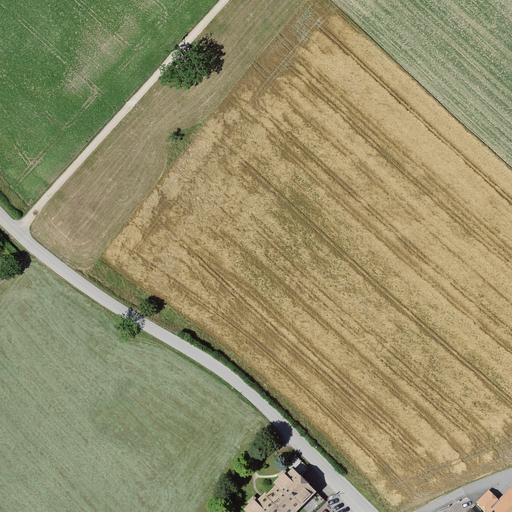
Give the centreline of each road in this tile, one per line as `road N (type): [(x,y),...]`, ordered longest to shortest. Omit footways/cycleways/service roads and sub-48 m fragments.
road 1 (unclassified): [(365,511),(221,369),(87,287),(0,213)]
road 2 (track): [(223,0),(18,232)]
